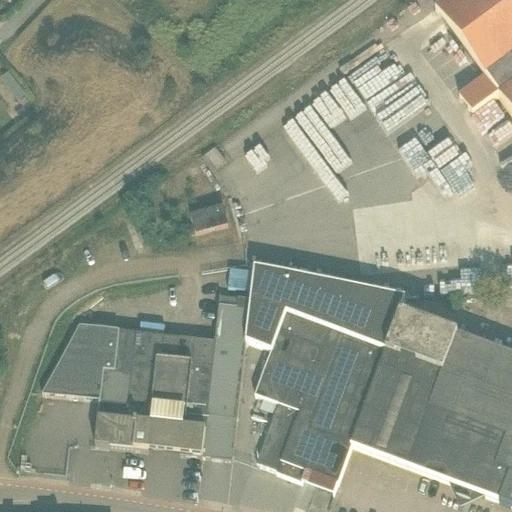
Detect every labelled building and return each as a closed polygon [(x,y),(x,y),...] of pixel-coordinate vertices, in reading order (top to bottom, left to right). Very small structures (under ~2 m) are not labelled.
[(511,0),(452,0),(437,11),(511,116),(511,0)] [(19,89),(8,75),(0,80),(0,82),(10,96),(19,89)] [(312,104),(355,166),(370,156),(327,94),(312,104)] [(282,176),(276,163),(293,155),(284,135),(248,152),(264,184),(282,176)] [(196,237),(228,228),(223,209),(191,218),(196,237)] [(255,271),(251,303),(247,344),(273,354),(256,400),(279,408),(257,468),(278,476),(277,477),(334,498),(338,488),(339,488),(353,450),(351,450),(401,315),(406,302),(255,271)] [(216,344),(177,340),(119,334),(80,330),(43,397),(43,398),(100,405),(95,450),(164,458),(233,465),(246,344),(247,344),(251,303),(221,300),(216,344)] [(437,481),(487,347),(401,315),(351,450),(353,450),(437,481)] [(437,481),(486,500),(499,505),(499,506),(511,510),(511,355),(487,347),(437,481)]
